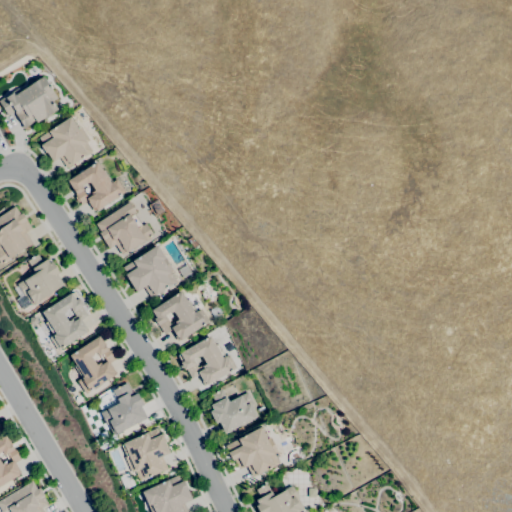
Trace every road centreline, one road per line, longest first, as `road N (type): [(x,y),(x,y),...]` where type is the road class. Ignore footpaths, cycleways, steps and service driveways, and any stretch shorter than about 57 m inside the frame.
road 1 (residential): [(17,160),(176,405),(225,511)]
road 2 (residential): [(0,370),(83,511)]
